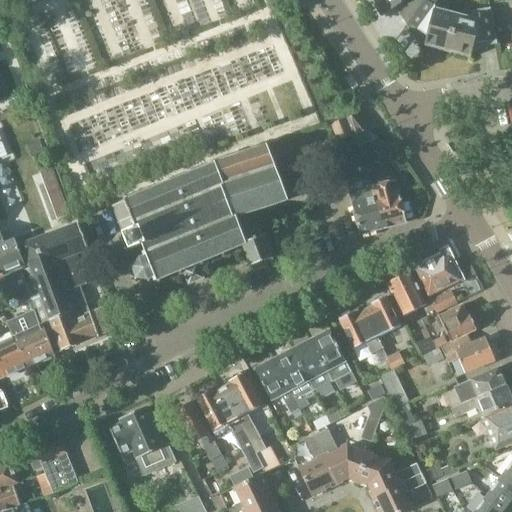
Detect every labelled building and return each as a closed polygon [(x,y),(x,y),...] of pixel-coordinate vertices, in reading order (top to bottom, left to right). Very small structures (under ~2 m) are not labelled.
[(377,0),(373,3),(381,17),(394,8),(406,26),(424,0),(377,0)] [(424,0),(406,26),(426,39),(424,47),(447,52),(457,14),(443,11),(444,5),(444,0),(424,0)] [(470,18),(457,14),(447,53),(470,59),(473,49),(497,44),(491,8),(472,11),(470,18)] [(346,118),(353,135),(369,130),(356,115),(346,118)] [(335,140),(353,135),(346,118),(330,123),(335,140)] [(39,142),(27,146),(31,158),(44,153),(39,142)] [(188,285),(203,279),(198,264),(199,264),(201,267),(204,266),(203,262),(221,255),(222,258),(226,257),(224,253),(243,246),(251,265),(250,269),(253,269),(254,266),(269,260),(272,263),(274,260),(272,258),(264,238),(267,237),(266,234),(262,236),(255,219),(245,223),(242,216),(256,211),(258,215),(261,214),(259,210),(289,200),(269,148),(269,144),(264,144),(263,148),(256,151),(255,148),(253,149),(254,151),(240,155),(239,153),(236,154),(237,157),(217,163),(215,160),(211,161),(213,165),(193,173),(192,169),(189,170),(190,174),(171,182),(170,178),(167,179),(168,183),(150,191),(148,187),(145,189),(147,192),(129,199),(127,196),(123,197),(125,201),(111,206),(124,236),(122,236),(123,239),(125,238),(129,248),(127,249),(128,251),(143,245),(145,252),(142,253),(144,257),(142,258),(141,256),(139,257),(140,260),(134,268),(132,267),(131,269),(135,270),(137,276),(133,280),(136,282),(138,279),(146,281),(148,284),(151,283),(150,279),(153,278),(154,282),(157,281),(159,284),(162,283),(160,280),(179,272),(180,275),(183,274),(182,271),(183,271),(188,285)] [(69,215),(51,168),(39,172),(43,183),(38,185),(51,222),(69,215)] [(377,185),(372,186),(383,229),(406,223),(398,192),(395,180),(392,181),(392,180),(390,179),(387,177),(384,177),(381,178),(379,180),(377,183),(377,185)] [(359,235),(383,229),(372,186),(370,179),(346,186),(359,235)] [(99,337),(118,329),(109,305),(89,312),(80,287),(87,284),(76,255),(88,250),(78,224),(20,246),(29,269),(22,272),(24,279),(32,301),(30,302),(33,310),(39,326),(42,324),(54,355),(99,337)] [(0,275),(24,266),(14,238),(4,242),(0,231),(0,275)] [(449,257),(447,257),(444,256),(440,257),(415,270),(428,297),(460,281),(449,257)] [(426,305),(410,272),(386,284),(402,317),(426,305)] [(437,314),(456,304),(450,292),(431,302),(437,314)] [(402,328),(387,297),(371,305),(372,307),(365,311),(379,339),(402,328)] [(444,328),(451,342),(466,334),(476,330),(479,324),(476,317),(469,314),(467,315),(462,306),(435,319),(440,330),(444,328)] [(33,310),(7,321),(9,326),(11,331),(28,367),(41,361),(43,365),(52,360),(51,357),(54,355),(42,324),(39,326),(33,310)] [(388,361),(382,350),(383,350),(378,340),(379,339),(365,311),(356,315),(355,312),(339,320),(354,351),(366,345),(371,356),(376,353),(381,365),(388,361)] [(0,379),(7,376),(8,378),(17,374),(16,372),(28,367),(6,321),(6,322),(11,333),(0,337),(0,379)] [(335,368),(346,362),(329,331),(310,341),(327,372),(335,388),(341,385),(336,374),(338,373),(335,368)] [(466,334),(451,342),(451,343),(447,345),(435,350),(420,357),(421,358),(422,357),(427,369),(447,360),(449,365),(459,360),(465,374),(495,362),(485,338),(470,344),(466,334)] [(435,350),(447,345),(443,339),(432,344),(435,350)] [(435,350),(432,344),(430,340),(415,346),(420,357),(435,350)] [(328,392),(335,388),(327,372),(310,341),(292,350),(309,382),(326,373),(329,378),(323,381),(328,392)] [(274,360),(298,407),(305,404),(297,388),(309,382),(292,350),(274,360)] [(387,358),(394,372),(404,366),(397,353),(387,358)] [(254,370),(271,402),(283,395),(291,411),(298,407),(274,360),(254,370)] [(454,389),(461,405),(506,386),(498,368),(454,389)] [(409,403),(394,372),(380,378),(385,388),(388,394),(395,410),(409,403)] [(245,375),(222,387),(258,455),(266,451),(247,415),(262,407),(245,375)] [(476,410),(479,419),(511,405),(511,400),(506,386),(461,405),(461,406),(450,411),(454,419),(476,410)] [(246,461),(258,455),(222,387),(197,401),(214,433),(227,426),(246,461)] [(388,394),(385,388),(375,392),(378,399),(388,394)] [(423,401),(413,405),(416,412),(426,408),(423,401)] [(210,434),(193,403),(175,412),(191,443),(199,439),(211,462),(222,457),(210,434)] [(396,410),(404,429),(415,424),(407,405),(396,410)] [(511,443),(511,405),(479,419),(494,451),(511,443)] [(133,451),(136,457),(144,476),(175,462),(166,443),(163,445),(147,408),(120,420),(121,424),(109,429),(121,456),(133,451)] [(415,424),(404,429),(411,441),(426,434),(421,421),(415,424)] [(313,437),(338,485),(348,480),(357,483),(368,453),(348,444),(337,449),(328,430),(313,437)] [(298,467),(312,497),(338,485),(313,437),(304,441),(313,460),(298,467)] [(61,439),(35,449),(46,475),(53,493),(78,483),(61,439)] [(366,487),(372,497),(421,474),(417,465),(397,474),(391,462),(368,453),(357,483),(366,487)] [(511,458),(501,475),(511,483),(511,458)] [(0,488),(17,482),(10,462),(0,465),(0,488)] [(440,470),(439,466),(425,471),(430,483),(454,473),(451,466),(440,470)] [(465,472),(459,475),(464,486),(470,484),(465,472)] [(226,511),(250,511),(275,501),(262,474),(232,489),(240,506),(226,511)] [(421,474),(372,497),(378,511),(408,511),(412,510),(405,496),(427,485),(421,474)] [(53,493),(46,475),(36,479),(44,497),(53,493)] [(455,490),(464,486),(459,475),(450,478),(455,490)] [(511,511),(511,483),(501,475),(486,496),(509,511),(511,511)] [(447,480),(434,486),(438,498),(452,492),(447,480)] [(0,488),(0,511),(21,505),(17,492),(24,489),(22,482),(18,484),(17,482),(0,488)] [(509,511),(486,496),(474,511),(509,511)] [(180,511),(205,511),(198,497),(178,505),(180,511)] [(279,511),(275,501),(250,511),(279,511)]
